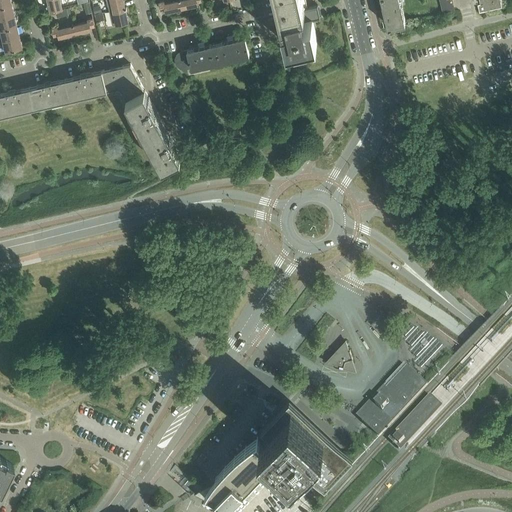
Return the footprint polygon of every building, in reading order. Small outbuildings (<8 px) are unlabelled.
[(63,8),(60,0),(48,0),(51,11),(63,8)] [(123,0),(106,0),(110,11),(125,7),(123,0)] [(180,0),(171,0),(171,1),(165,3),(164,0),(160,1),(161,9),(165,8),(166,11),(182,8),(180,0)] [(308,7),(307,1),(306,0),(278,0),(284,24),(283,25),(288,45),(317,38),(313,19),(321,17),(320,15),(318,5),(308,7)] [(400,0),(382,0),(388,26),(406,22),(400,0)] [(0,18),(15,14),(12,4),(0,6),(0,18)] [(454,10),(453,4),(441,7),(443,13),(454,10)] [(113,25),(129,21),(125,7),(110,11),(113,25)] [(103,13),(100,13),(95,14),(97,21),(105,19),(103,13)] [(15,14),(0,18),(0,25),(1,29),(17,25),(15,14)] [(89,21),(73,25),(75,33),(91,29),(90,26),(95,25),(93,17),(88,19),(89,21)] [(3,40),(20,36),(17,25),(1,29),(3,40)] [(75,33),(73,25),(58,28),(58,26),(53,27),(55,35),(59,33),(60,37),(75,33)] [(216,43),(221,61),(250,54),(245,36),(233,39),(233,35),(227,36),(228,40),(216,43)] [(6,51),(23,47),(20,36),(3,40),(6,51)] [(187,50),(192,68),(221,61),(216,43),(205,46),(204,42),(199,43),(199,47),(187,50)] [(187,69),(189,68),(192,68),(187,50),(182,51),(177,54),(175,59),(176,65),(181,69),(187,69)] [(66,79),(71,99),(107,90),(118,87),(122,89),(127,99),(145,89),(131,64),(104,70),(103,70),(88,74),(88,73),(81,75),(66,79)] [(45,84),(30,87),(35,107),(71,99),(66,79),(51,82),(51,81),(44,83),(45,84)] [(0,115),(35,107),(30,87),(15,90),(8,92),(0,94),(0,115)] [(152,102),(145,89),(127,99),(145,133),(163,123),(156,110),(152,102)] [(145,133),(163,166),(181,157),(174,144),(174,143),(170,136),(163,123),(145,133)] [(416,133),(404,130),(402,138),(414,142),(416,133)] [(346,341),(326,363),(335,365),(335,366),(344,368),(349,369),(354,364),(352,358),(353,358),(350,350),(349,350),(349,349),(346,341)] [(361,419),(379,436),(428,384),(410,367),(361,419)] [(304,481),(309,475),(325,490),(353,460),(290,400),(262,429),(266,434),(260,440),(277,455),(304,481)] [(402,414),(390,427),(400,436),(395,442),(402,447),(406,443),(441,406),(435,400),(413,423),(402,414)] [(277,455),(260,440),(260,439),(258,437),(256,438),(253,440),(250,443),(247,445),(243,448),(239,452),(235,456),(230,460),(227,464),(222,470),(219,473),(215,478),(216,478),(210,482),(194,492),(217,503),(219,501),(226,508),(277,455)] [(0,490),(13,464),(0,457),(0,490)] [(237,502),(230,509),(234,511),(309,511),(316,506),(308,498),(303,494),(297,488),(272,464),(237,502)]
